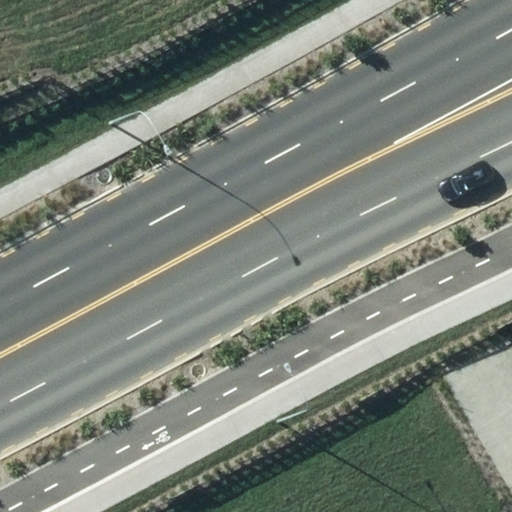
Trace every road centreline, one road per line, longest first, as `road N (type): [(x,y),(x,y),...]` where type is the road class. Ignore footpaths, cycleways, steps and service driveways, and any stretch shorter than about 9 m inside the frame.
road 1 (secondary): [(0,303),(511,28)]
road 2 (secondary): [(511,140),(0,405)]
